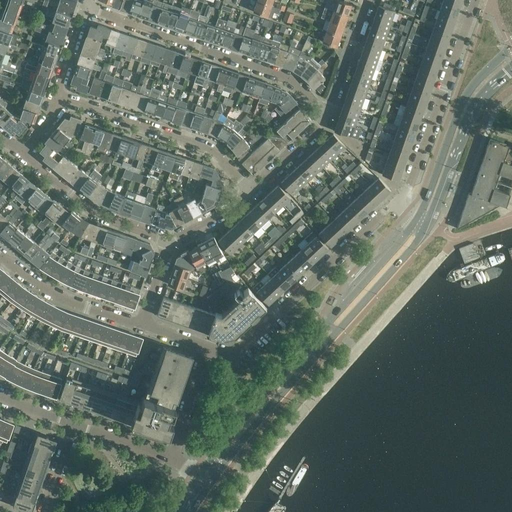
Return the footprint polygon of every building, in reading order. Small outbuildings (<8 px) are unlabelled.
[(13,0),(6,0),(3,8),(18,13),(22,3),(13,0)] [(59,0),(58,0),(55,10),(70,15),(74,5),(59,0)] [(99,0),(100,0),(106,2),(111,6),(119,8),(121,0),(99,0)] [(121,0),(119,8),(129,12),(132,0),(121,0)] [(132,0),(129,12),(138,15),(143,1),(142,0),(132,0)] [(142,0),(143,1),(138,15),(147,18),(152,4),(152,0),(142,0)] [(153,0),(152,0),(147,18),(156,21),(161,7),(162,3),(153,0)] [(161,7),(156,21),(164,24),(170,10),(171,6),(173,0),(169,0),(168,4),(162,2),(161,7)] [(326,0),(325,6),(347,15),(351,4),(345,2),(343,1),(338,0),(326,0)] [(443,0),(439,10),(456,16),(459,6),(443,0)] [(257,1),(253,11),(259,13),(267,16),(271,18),(273,12),(277,13),(278,9),(277,8),(271,6),(257,1)] [(378,5),(375,15),(391,20),(395,11),(392,10),(388,8),(383,7),(378,5)] [(40,13),(39,16),(44,17),(48,7),(42,6),(41,10),(40,13)] [(170,10),(164,24),(174,27),(179,13),(180,9),(171,6),(170,10)] [(179,13),(174,27),(183,31),(190,9),(181,6),(180,9),(179,13)] [(199,15),(192,34),(201,37),(206,23),(209,15),(210,12),(211,7),(208,6),(206,11),(205,10),(203,16),(199,15)] [(325,6),(321,18),(329,20),(343,25),(344,24),(347,15),(325,6)] [(3,8),(0,17),(15,23),(20,25),(22,21),(16,19),(18,13),(3,8)] [(190,9),(183,31),(192,34),(199,15),(200,13),(190,9)] [(70,15),(55,10),(52,20),(67,25),(70,15)] [(439,10),(436,19),(453,25),(456,16),(439,10)] [(209,15),(201,37),(210,40),(215,26),(211,24),(213,17),(209,15)] [(375,15),(371,25),(388,31),(391,20),(375,15)] [(0,17),(0,29),(11,33),(15,23),(0,17)] [(215,26),(210,40),(219,43),(225,25),(227,22),(219,20),(217,19),(215,26)] [(436,19),(433,29),(449,35),(453,25),(436,19)] [(67,25),(52,20),(50,27),(40,23),(39,27),(48,30),(63,35),(67,25)] [(329,20),(325,31),(340,36),(343,25),(329,20)] [(90,26),(87,36),(99,40),(101,36),(104,37),(107,38),(107,36),(109,31),(110,29),(108,28),(98,24),(97,28),(90,26)] [(225,25),(219,43),(228,46),(233,32),(235,28),(230,26),(225,25)] [(371,25),(368,35),(384,40),(386,34),(392,36),(393,32),(388,31),(371,25)] [(47,35),(45,41),(60,46),(63,35),(48,30),(39,27),(35,26),(34,30),(47,35)] [(233,32),(228,46),(237,50),(243,35),(245,28),(240,26),(237,34),(233,32)] [(243,35),(237,50),(247,53),(252,38),(254,33),(254,31),(245,28),(243,35)] [(0,40),(8,43),(14,45),(17,35),(11,33),(0,29),(0,40)] [(107,38),(105,43),(110,45),(110,48),(110,50),(110,52),(112,52),(114,46),(119,32),(110,29),(109,31),(107,36),(107,38)] [(433,29),(429,38),(446,44),(449,35),(433,29)] [(323,39),(322,41),(328,44),(330,45),(331,44),(336,46),(340,36),(325,31),(322,39),(323,39)] [(114,46),(112,52),(117,54),(121,55),(128,35),(119,32),(114,46)] [(254,33),(252,38),(247,53),(255,56),(262,36),(254,33)] [(87,35),(83,45),(98,50),(101,41),(99,40),(87,36),(87,35)] [(137,38),(128,35),(121,55),(126,57),(125,59),(130,61),(137,38)] [(368,35),(364,44),(381,50),(384,40),(368,35)] [(262,36),(255,56),(265,59),(272,39),(262,36)] [(307,40),(302,49),(306,51),(311,43),(313,44),(315,40),(309,36),(307,40)] [(137,38),(131,58),(140,61),(146,41),(137,38)] [(429,38),(426,48),(442,54),(446,44),(429,38)] [(272,39),(265,59),(274,62),(279,48),(281,43),(272,39)] [(0,40),(0,52),(4,53),(6,47),(16,50),(17,46),(8,43),(0,40)] [(28,46),(37,49),(41,50),(56,56),(60,46),(45,41),(43,46),(33,42),(30,41),(28,46)] [(156,45),(146,41),(140,61),(149,64),(151,59),(156,45)] [(279,48),(274,62),(282,65),(288,51),(290,46),(281,43),(279,48)] [(364,44),(361,54),(377,59),(381,50),(364,44)] [(83,45),(80,54),(95,59),(96,55),(104,57),(105,54),(105,52),(99,50),(98,50),(83,45)] [(151,59),(149,63),(158,66),(159,62),(160,62),(165,48),(156,45),(151,59)] [(288,51),(282,65),(291,69),(299,56),(301,51),(290,46),(288,51)] [(165,48),(160,62),(165,64),(162,71),(166,73),(174,51),(165,48)] [(426,48),(422,58),(439,64),(442,54),(426,48)] [(39,56),(37,61),(53,66),(56,56),(41,50),(37,49),(35,55),(39,56)] [(299,56),(291,69),(300,74),(309,62),(312,57),(301,50),(299,56)] [(174,51),(167,70),(176,73),(183,54),(174,51)] [(80,54),(77,63),(96,69),(99,71),(101,66),(93,64),(95,59),(80,54)] [(183,54),(176,73),(185,76),(192,57),(183,54)] [(361,54),(357,63),(374,69),(377,59),(361,54)] [(185,76),(185,77),(188,78),(190,72),(191,73),(196,74),(201,60),(192,57),(185,76)] [(309,62),(300,74),(307,81),(317,70),(325,62),(321,59),(318,62),(312,57),(309,62)] [(422,58),(419,68),(435,74),(439,64),(422,58)] [(201,60),(196,74),(200,76),(197,85),(202,86),(205,78),(210,64),(201,60)] [(24,67),(35,70),(49,75),(53,66),(37,61),(38,62),(36,67),(25,63),(24,67)] [(0,68),(8,71),(13,73),(15,68),(10,66),(1,63),(0,62),(0,68)] [(317,70),(307,81),(313,88),(324,78),(321,74),(329,66),(325,62),(317,70)] [(77,63),(74,72),(74,73),(88,78),(93,79),(93,77),(96,69),(77,63)] [(357,63),(354,73),(371,78),(375,80),(378,71),(374,69),(357,63)] [(210,64),(205,78),(202,87),(206,88),(209,79),(214,81),(219,67),(210,64)] [(25,73),(23,76),(46,84),(49,75),(35,70),(24,67),(23,71),(23,72),(25,73)] [(219,67),(214,81),(218,82),(216,90),(221,91),(222,90),(222,89),(228,70),(219,67)] [(419,68),(416,77),(432,83),(435,74),(419,68)] [(106,71),(98,94),(107,97),(114,76),(109,74),(111,70),(107,69),(106,71)] [(89,89),(89,91),(98,94),(106,71),(102,70),(98,79),(93,77),(93,79),(89,89)] [(222,89),(222,90),(231,93),(231,92),(232,88),(237,73),(228,70),(222,89)] [(74,73),(71,82),(77,84),(76,88),(86,92),(87,88),(89,85),(86,84),(88,78),(74,73)] [(237,73),(232,88),(241,91),(246,76),(237,73)] [(354,73),(351,82),(367,88),(371,78),(354,73)] [(132,85),(125,104),(134,107),(143,83),(145,76),(141,75),(137,86),(132,85)] [(114,76),(107,97),(116,101),(123,79),(114,76)] [(246,76),(241,91),(250,94),(255,79),(246,76)] [(23,77),(21,85),(43,93),(46,84),(23,77)] [(416,77),(412,87),(429,93),(432,83),(416,77)] [(123,79),(116,101),(125,104),(132,85),(133,83),(123,79)] [(255,79),(250,94),(259,97),(260,96),(265,82),(255,79)] [(274,85),(265,82),(260,96),(258,101),(268,104),(269,100),(273,87),(273,86),(274,85)] [(322,82),(316,87),(319,90),(321,93),(327,87),(324,85),(322,82)] [(351,82),(347,92),(364,98),(367,88),(351,82)] [(143,83),(134,107),(144,110),(150,90),(145,88),(146,84),(145,84),(143,83)] [(26,96),(26,97),(40,102),(43,93),(29,88),(21,85),(20,88),(17,87),(16,92),(26,96)] [(273,87),(269,100),(276,103),(279,105),(281,103),(290,95),(290,94),(285,91),(273,87)] [(412,87),(409,97),(425,103),(429,93),(412,87)] [(150,90),(144,110),(153,113),(160,91),(151,88),(150,90)] [(160,91),(153,113),(162,116),(167,102),(168,98),(163,96),(165,89),(161,88),(160,91)] [(347,92),(344,101),(361,107),(364,98),(347,92)] [(178,98),(171,119),(180,122),(185,108),(188,99),(183,98),(184,95),(180,93),(178,98)] [(276,108),(274,109),(280,116),(282,114),(285,112),(296,102),(290,95),(281,103),(279,105),(276,108)] [(167,102),(162,116),(171,119),(178,98),(173,96),(171,103),(167,102)] [(26,97),(23,107),(37,112),(40,102),(26,97)] [(409,97),(405,106),(422,112),(425,103),(409,97)] [(344,101),(341,111),(357,117),(361,107),(344,101)] [(8,103),(0,112),(0,123),(2,125),(11,114),(12,113),(14,108),(11,106),(12,104),(9,102),(8,103)] [(185,108),(180,122),(189,125),(196,104),(192,102),(190,110),(185,108)] [(189,125),(198,129),(203,114),(205,108),(196,105),(189,125)] [(405,106),(402,116),(418,122),(422,112),(405,106)] [(20,114),(19,116),(19,117),(28,121),(29,120),(33,121),(37,112),(23,107),(22,109),(18,108),(17,109),(16,112),(20,114)] [(237,158),(241,163),(252,175),(280,149),(278,147),(281,144),(282,145),(310,119),(299,107),(290,116),(276,129),(275,127),(265,136),(267,138),(254,150),(251,153),(246,148),(237,154),(239,157),(237,158)] [(203,114),(198,129),(207,132),(212,118),(214,110),(210,109),(207,116),(203,114)] [(212,118),(207,132),(216,135),(223,122),(225,118),(226,116),(220,113),(214,110),(212,118)] [(341,111),(337,121),(354,127),(357,117),(341,111)] [(11,114),(2,125),(10,132),(14,135),(17,132),(18,133),(25,125),(28,128),(33,121),(29,120),(28,121),(19,117),(19,116),(15,117),(11,114)] [(246,114),(238,123),(242,126),(250,117),(246,114)] [(273,117),(269,114),(264,118),(268,122),(273,117)] [(64,118),(58,127),(69,136),(70,135),(71,135),(73,133),(76,130),(77,131),(80,123),(80,121),(81,119),(71,116),(69,120),(64,118)] [(402,116),(398,126),(415,132),(418,122),(402,116)] [(223,122),(216,135),(224,140),(233,129),(237,122),(235,120),(233,123),(225,118),(223,122)] [(76,130),(73,133),(76,133),(80,136),(84,124),(83,124),(84,122),(80,121),(80,123),(77,131),(76,130)] [(337,121),(334,131),(350,137),(358,139),(361,130),(354,127),(337,121)] [(79,138),(80,138),(84,140),(81,149),(77,148),(76,150),(85,153),(89,141),(94,127),(85,124),(85,123),(84,122),(83,124),(84,124),(80,136),(79,138)] [(233,129),(224,140),(231,147),(241,136),(237,132),(243,127),(242,126),(238,123),(238,122),(233,129)] [(398,126),(395,135),(412,141),(415,132),(398,126)] [(58,127),(51,134),(68,148),(69,149),(72,145),(68,141),(71,138),(69,136),(58,127)] [(94,127),(89,141),(85,153),(85,154),(89,155),(93,143),(98,144),(103,130),(94,127)] [(98,144),(96,149),(106,152),(106,150),(112,133),(103,130),(98,144)] [(251,144),(264,134),(261,131),(248,141),(251,144)] [(121,136),(112,133),(106,150),(111,152),(112,149),(116,151),(121,136)] [(333,133),(326,140),(338,153),(345,146),(333,133)] [(51,134),(45,142),(53,149),(56,151),(62,156),(68,148),(51,134)] [(395,135),(392,145),(408,151),(412,141),(395,135)] [(121,136),(116,151),(125,154),(130,139),(121,136)] [(246,148),(249,145),(241,136),(231,147),(237,154),(246,148)] [(471,193),(468,192),(456,229),(491,209),(492,211),(496,208),(495,207),(495,206),(501,208),(502,205),(505,206),(508,198),(510,199),(511,195),(509,194),(510,194),(508,193),(511,186),(511,185),(511,186),(511,182),(511,148),(505,146),(506,144),(487,138),(489,139),(471,193)] [(130,139),(125,154),(134,157),(139,142),(130,139)] [(326,140),(318,147),(330,160),(338,153),(326,140)] [(56,151),(45,142),(46,143),(40,151),(45,156),(43,159),(53,167),(57,161),(51,156),(56,151)] [(139,142),(134,157),(139,158),(135,168),(131,166),(130,169),(130,170),(138,173),(143,160),(144,160),(149,146),(139,142)] [(392,145),(388,155),(405,160),(408,151),(392,145)] [(149,146),(144,160),(152,163),(158,149),(149,146)] [(318,147),(310,154),(322,167),(330,160),(318,147)] [(158,149),(152,163),(150,169),(159,171),(161,166),(162,166),(167,152),(158,149)] [(167,152),(162,166),(171,169),(176,155),(167,152)] [(310,154),(302,161),(314,174),(322,167),(310,154)] [(57,161),(53,167),(60,173),(70,161),(63,155),(58,161),(57,161)] [(105,155),(103,160),(112,163),(113,161),(114,158),(105,155)] [(171,169),(168,176),(177,179),(180,172),(185,158),(176,155),(171,169)] [(388,155),(385,164),(401,170),(405,160),(388,155)] [(185,158),(180,172),(189,176),(194,161),(185,158)] [(3,160),(0,163),(0,179),(1,178),(11,166),(3,160)] [(70,161),(60,173),(69,180),(78,168),(70,161)] [(194,161),(189,176),(187,182),(196,184),(198,179),(199,175),(200,175),(203,164),(194,161)] [(302,161),(295,169),(307,181),(314,174),(302,161)] [(78,168),(69,180),(78,188),(93,169),(96,166),(93,163),(88,169),(87,169),(85,172),(80,168),(80,169),(78,168)] [(203,164),(200,175),(205,176),(212,179),(210,184),(221,187),(222,183),(214,168),(203,164)] [(385,164),(381,174),(398,180),(401,170),(385,164)] [(11,166),(1,178),(0,179),(0,187),(5,181),(10,185),(20,173),(11,166)] [(124,168),(121,177),(130,180),(133,171),(124,168)] [(93,169),(78,188),(88,195),(96,181),(97,181),(101,175),(93,169)] [(295,169),(287,176),(299,188),(307,181),(295,169)] [(140,183),(143,176),(133,172),(130,180),(140,183)] [(20,173),(10,185),(14,189),(10,194),(14,197),(28,180),(20,173)] [(287,176),(280,182),(292,195),(299,188),(287,176)] [(378,177),(371,184),(383,197),(390,190),(378,177)] [(105,187),(97,201),(108,207),(114,192),(109,189),(114,181),(110,178),(107,184),(105,187)] [(28,180),(13,197),(14,197),(17,200),(22,204),(26,199),(36,187),(28,180)] [(96,181),(88,195),(97,201),(105,188),(105,187),(97,181),(96,181)] [(343,185),(340,181),(333,188),(338,194),(342,191),(340,188),(343,185)] [(206,183),(202,194),(217,198),(218,198),(220,193),(221,188),(221,187),(210,184),(206,183)] [(278,184),(270,192),(282,204),(290,197),(278,184)] [(371,184),(363,191),(375,204),(383,197),(371,184)] [(36,187),(26,199),(31,203),(28,206),(32,209),(35,206),(45,194),(36,187)] [(124,196),(119,211),(129,215),(134,200),(136,193),(126,190),(124,196)] [(363,191),(356,198),(368,211),(375,204),(363,191)] [(114,192),(108,207),(119,211),(124,196),(114,192)] [(144,203),(139,218),(150,222),(155,207),(154,207),(149,205),(153,194),(148,192),(144,203)] [(270,192),(262,198),(274,211),(282,204),(270,192)] [(45,194),(35,206),(42,212),(43,212),(54,200),(53,199),(52,200),(45,194)] [(188,194),(183,196),(193,215),(201,211),(196,202),(194,198),(191,199),(188,194)] [(201,199),(196,202),(201,211),(216,203),(217,198),(202,194),(201,199)] [(182,195),(174,199),(184,220),(193,215),(183,196),(182,195)] [(172,205),(167,207),(175,224),(184,220),(174,199),(172,196),(169,198),(172,205)] [(274,211),(262,198),(255,205),(267,218),(274,211)] [(356,198),(348,205),(360,218),(368,211),(356,198)] [(41,220),(36,226),(39,228),(42,230),(51,219),(62,206),(54,200),(44,212),(47,215),(42,221),(41,220)] [(134,200),(129,215),(139,218),(144,203),(134,200)] [(155,207),(150,222),(157,225),(164,227),(164,225),(168,227),(169,227),(169,226),(170,226),(171,226),(171,227),(172,227),(172,226),(175,224),(167,207),(166,207),(164,208),(164,206),(158,204),(157,208),(155,207)] [(255,205),(248,212),(261,227),(269,220),(267,218),(255,205)] [(348,205),(340,212),(352,225),(360,218),(348,205)] [(62,206),(51,219),(60,225),(61,223),(71,210),(69,213),(62,206)] [(0,213),(0,230),(9,220),(12,216),(14,213),(17,210),(14,207),(8,215),(7,214),(4,217),(0,213)] [(26,217),(17,210),(14,213),(23,221),(26,217)] [(71,210),(61,223),(69,230),(70,230),(80,217),(71,210)] [(303,213),(300,210),(293,217),(296,219),(303,213)] [(248,212),(240,219),(252,232),(254,234),(261,227),(248,212)] [(340,212),(333,219),(345,232),(352,225),(340,212)] [(9,220),(0,230),(0,234),(7,240),(17,227),(12,224),(12,223),(15,219),(12,216),(9,220)] [(80,217),(70,230),(80,236),(81,236),(88,222),(80,217)] [(240,219),(233,226),(245,239),(252,232),(240,219)] [(333,219),(325,226),(337,239),(345,232),(333,219)] [(88,222),(81,236),(92,240),(97,225),(88,222)] [(107,229),(97,225),(92,240),(86,255),(90,256),(96,241),(102,244),(107,229)] [(233,226),(225,233),(237,246),(245,239),(233,226)] [(293,226),(285,233),(288,236),(295,229),(293,226)] [(325,226),(318,233),(330,246),(337,239),(325,226)] [(17,227),(7,240),(15,246),(25,234),(17,227)] [(45,232),(50,236),(53,233),(54,231),(49,227),(45,232)] [(39,228),(33,234),(37,237),(42,230),(39,228)] [(107,229),(102,244),(106,245),(105,250),(109,252),(111,247),(112,247),(117,232),(107,229)] [(273,240),(281,233),(278,230),(270,237),(273,240)] [(304,238),(308,242),(320,255),(328,248),(312,231),(304,238)] [(117,232),(112,247),(122,251),(127,235),(126,235),(118,232),(117,232)] [(59,237),(53,233),(50,236),(50,237),(56,241),(59,237)] [(225,233),(217,240),(229,253),(237,246),(225,233)] [(285,233),(278,240),(280,243),(288,236),(285,233)] [(25,234),(15,246),(23,253),(33,241),(25,234)] [(33,241),(23,253),(31,260),(41,247),(50,237),(46,234),(38,244),(33,241)] [(127,235),(122,251),(130,254),(132,249),(133,249),(136,239),(135,239),(135,238),(130,236),(128,236),(127,235)] [(223,254),(213,236),(205,241),(214,258),(223,254)] [(41,247),(31,260),(39,266),(49,255),(49,254),(45,250),(53,240),(50,237),(41,247)] [(266,247),(273,240),(270,237),(263,244),(266,247)] [(132,249),(130,254),(133,255),(136,256),(152,247),(151,247),(150,243),(141,241),(139,240),(136,239),(133,249),(132,249)] [(205,241),(197,245),(205,261),(205,262),(206,263),(214,258),(205,241)] [(261,242),(253,249),(258,254),(261,252),(266,247),(263,244),(261,242)] [(308,242),(301,249),(313,262),(320,255),(308,242)] [(472,243),(458,248),(464,263),(478,258),(472,243)] [(198,247),(188,252),(195,266),(196,267),(205,262),(205,261),(197,245),(198,247)] [(82,247),(80,253),(86,255),(88,249),(82,247)] [(134,256),(133,260),(138,261),(148,265),(148,264),(153,250),(152,247),(136,256),(134,256)] [(301,249),(293,256),(305,269),(313,262),(301,249)] [(177,257),(174,263),(190,269),(190,268),(195,266),(188,252),(187,250),(181,253),(182,255),(177,257)] [(49,255),(39,266),(49,272),(56,260),(59,256),(52,251),(49,255)] [(59,256),(49,272),(58,278),(67,261),(59,256)] [(293,256),(286,263),(298,276),(305,269),(293,256)] [(133,260),(130,270),(131,271),(142,274),(145,275),(148,265),(138,261),(133,260)] [(67,261),(58,278),(67,283),(75,270),(76,266),(67,261)] [(174,263),(171,273),(186,279),(190,269),(174,263)] [(286,263),(278,270),(290,283),(298,276),(286,263)] [(75,270),(67,283),(77,287),(84,269),(76,266),(75,270)] [(268,274),(271,277),(283,290),(290,283),(278,270),(275,267),(268,274)] [(84,269),(77,287),(80,288),(87,290),(93,273),(84,269)] [(93,273),(87,290),(96,294),(102,276),(93,273)] [(171,273),(168,283),(183,289),(183,286),(186,279),(171,273)] [(7,274),(0,282),(0,292),(3,295),(15,280),(7,274)] [(234,274),(208,298),(215,300),(239,278),(234,274)] [(102,276),(96,294),(105,297),(111,279),(102,276)] [(210,279),(205,277),(202,285),(208,287),(210,279)] [(271,277),(263,284),(275,297),(283,290),(271,277)] [(112,279),(105,297),(115,300),(121,282),(112,279)] [(3,295),(10,301),(22,287),(15,280),(3,295)] [(215,280),(212,281),(209,289),(211,291),(218,284),(215,280)] [(260,280),(252,288),(267,304),(275,297),(263,284),(260,280)] [(121,282),(115,300),(124,303),(131,286),(121,282)] [(199,295),(205,297),(208,287),(203,285),(199,295)] [(131,286),(124,303),(134,307),(140,289),(131,286)] [(22,287),(10,301),(20,308),(31,292),(22,287)] [(215,314),(208,333),(222,338),(222,337),(233,335),(234,335),(251,320),(249,318),(257,310),(259,312),(265,306),(247,287),(242,293),(238,289),(235,291),(235,292),(233,294),(237,299),(221,314),(215,312),(215,314)] [(39,298),(31,292),(20,308),(29,314),(39,298)] [(172,299),(163,296),(157,315),(165,318),(172,299)] [(39,298),(29,314),(39,319),(48,302),(39,298)] [(180,302),(172,299),(165,318),(174,321),(180,302)] [(48,302),(41,316),(39,319),(49,324),(57,307),(48,302)] [(189,305),(180,302),(174,321),(182,324),(189,305)] [(197,308),(189,305),(182,324),(191,327),(197,308)] [(57,307),(49,324),(60,329),(61,325),(67,311),(57,307)] [(206,311),(197,308),(191,327),(199,330),(206,311)] [(67,311),(60,329),(70,333),(76,315),(67,311)] [(215,314),(206,311),(199,330),(208,333),(215,314)] [(76,315),(70,333),(79,336),(86,318),(80,316),(76,315)] [(9,323),(0,316),(0,321),(7,327),(9,323)] [(86,318),(79,336),(89,340),(95,321),(86,318)] [(95,321),(89,340),(98,343),(104,324),(95,321)] [(104,324),(98,343),(108,346),(114,328),(104,324)] [(114,328),(108,346),(117,349),(123,331),(114,328)] [(29,336),(20,331),(18,334),(27,340),(29,336)] [(123,331),(117,349),(126,352),(133,334),(123,331)] [(133,334),(126,352),(136,356),(138,352),(142,340),(141,340),(142,337),(133,334)] [(60,394),(59,398),(69,401),(79,405),(89,408),(100,412),(110,415),(120,419),(130,422),(131,423),(161,433),(162,433),(163,433),(165,433),(166,431),(170,420),(171,414),(188,366),(192,355),(162,344),(152,341),(142,337),(141,340),(136,356),(128,378),(123,377),(119,375),(72,360),(71,362),(69,367),(66,376),(60,394)] [(32,346),(30,350),(39,356),(41,352),(32,346)] [(8,354),(0,366),(0,372),(6,376),(16,359),(8,354)] [(16,359),(6,376),(5,377),(16,382),(25,364),(16,360),(16,359)] [(25,364),(16,382),(25,386),(33,368),(25,364)] [(33,368),(25,386),(35,390),(42,371),(33,368)] [(42,371),(35,390),(45,393),(52,375),(42,371)] [(52,375),(45,393),(56,397),(60,383),(61,378),(52,375)] [(13,424),(3,420),(0,426),(0,439),(6,442),(7,442),(13,424)] [(56,439),(35,432),(32,442),(53,449),(56,439)] [(53,449),(32,442),(28,453),(49,460),(53,449)] [(49,460),(28,453),(24,462),(46,470),(49,460)] [(46,470),(24,462),(21,473),(42,480),(46,470)] [(42,480),(21,473),(17,483),(39,490),(42,480)] [(35,501),(39,490),(17,483),(14,493),(35,501)] [(35,501),(14,493),(10,504),(31,511),(35,501)]
